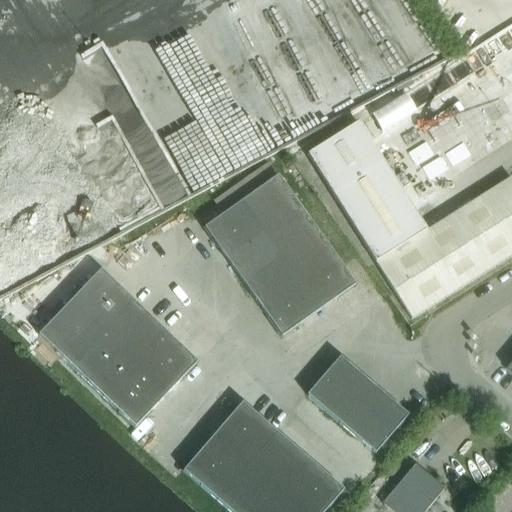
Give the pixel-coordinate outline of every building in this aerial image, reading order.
[(427,232),(358,124),(307,156),(411,322),(511,258),(511,180),(511,179),(427,232)] [(277,177),(240,203),(203,229),(242,284),(279,258),(266,240),(303,214),(277,177)] [(279,258),(318,312),(355,286),(303,214),(266,240),(279,258)] [(279,258),(242,284),(281,338),(318,312),(279,258)] [(117,350),(148,317),(100,271),(68,304),(117,350)] [(117,350),(68,304),(37,337),(134,429),(165,396),(117,350)] [(117,350),(165,396),(196,364),(148,317),(117,350)] [(306,397),(340,426),(374,455),(407,417),(339,359),(306,397)] [(241,404),(212,438),(279,497),(309,462),(241,404)] [(227,511),(265,511),(279,497),(212,438),(182,473),(227,511)] [(324,511),(343,492),(309,462),(279,497),(265,511),(324,511)] [(425,511),(444,491),(414,466),(382,505),(390,511),(425,511)]
